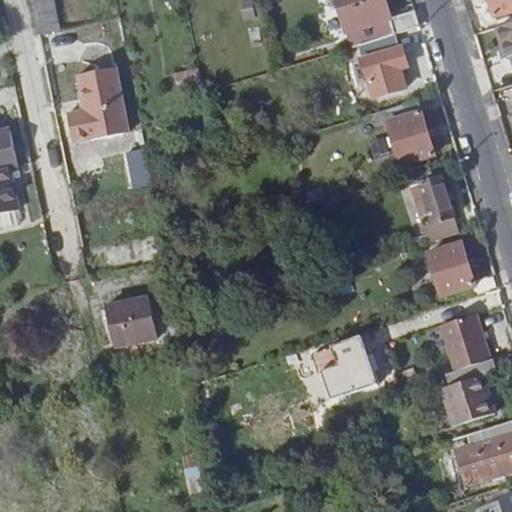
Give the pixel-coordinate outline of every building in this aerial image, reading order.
[(31,0),(39,38),(65,32),(57,0),(31,0)] [(419,28),(414,11),(391,19),(384,0),(337,0),(348,36),(357,33),(361,47),(396,36),(419,28)] [(511,0),(489,0),(496,19),(511,14),(511,0)] [(511,25),(497,30),(503,53),(510,51),(511,60),(511,61),(511,25)] [(396,36),(361,47),(366,61),(362,63),(375,101),(405,91),(400,72),(409,69),(403,51),(401,52),(396,36)] [(510,51),(503,53),(505,63),(511,60),(510,51)] [(89,104),(83,106),(69,108),(76,137),(128,126),(114,62),(75,70),(80,94),(87,93),(89,104)] [(80,94),(83,106),(89,104),(87,93),(80,94)] [(417,103),(373,116),(376,128),(387,124),(401,168),(434,157),(417,103)] [(0,135),(0,216),(14,213),(17,213),(10,183),(8,173),(19,169),(11,134),(0,135)] [(135,190),(153,185),(153,183),(148,156),(128,160),(135,190)] [(21,180),(19,169),(8,173),(10,183),(21,180)] [(424,229),(428,245),(442,241),(459,236),(442,180),(411,190),(421,216),(424,215),(428,227),(424,229)] [(313,208),(299,213),(303,233),(318,230),(313,208)] [(14,213),(0,216),(0,230),(18,228),(14,213)] [(422,229),(424,229),(428,227),(424,215),(421,216),(419,217),(422,229)] [(115,244),(121,269),(154,261),(148,235),(115,244)] [(428,245),(426,246),(441,299),(476,289),(462,246),(446,252),(442,241),(428,245)] [(108,307),(117,351),(160,341),(150,298),(108,307)] [(440,324),(453,371),(491,361),(479,315),(440,324)] [(351,396),(379,387),(364,342),(336,352),(351,396)] [(499,376),(495,362),(446,378),(451,390),(444,393),(456,429),(497,416),(485,379),(499,376)] [(511,437),(458,456),(468,488),(511,473),(511,437)] [(356,457),(360,471),(374,467),(370,452),(356,457)] [(511,511),(511,497),(501,501),(504,511),(511,511)]
